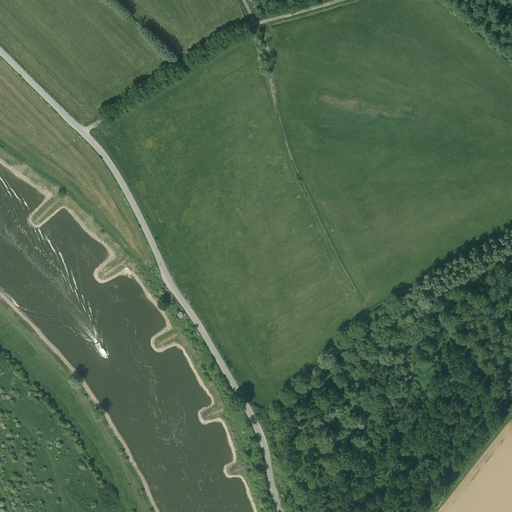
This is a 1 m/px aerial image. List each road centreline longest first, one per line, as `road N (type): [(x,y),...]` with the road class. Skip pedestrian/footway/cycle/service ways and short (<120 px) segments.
road 1 (unclassified): [(278,511),(260,435),(168,284),(115,173),(0,52)]
road 2 (track): [(81,133),(249,25),(343,0)]
